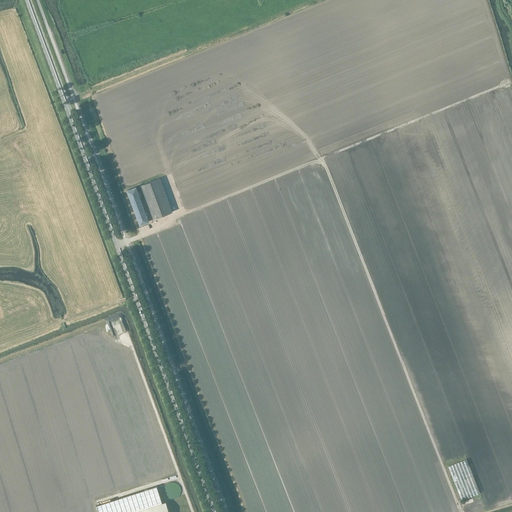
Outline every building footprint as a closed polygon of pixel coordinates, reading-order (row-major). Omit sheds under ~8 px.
[(141,185),(154,219),(172,212),(160,178),(141,185)] [(144,214),(137,195),(139,195),(136,187),(128,190),(131,197),(129,197),(137,218),(139,218),(141,225),(149,222),(146,214),(144,214)] [(448,466),(461,500),(479,493),(466,459),(448,466)] [(169,499),(172,500),(175,499),(177,498),(179,496),(180,494),(181,491),(180,488),(179,485),(176,483),(173,482),(169,482),(166,484),(164,486),(163,489),(163,492),(164,495),(166,497),(169,499)] [(156,486),(96,506),(98,511),(134,511),(162,503),(156,486)] [(162,503),(134,511),(168,511),(165,502),(162,503)]
